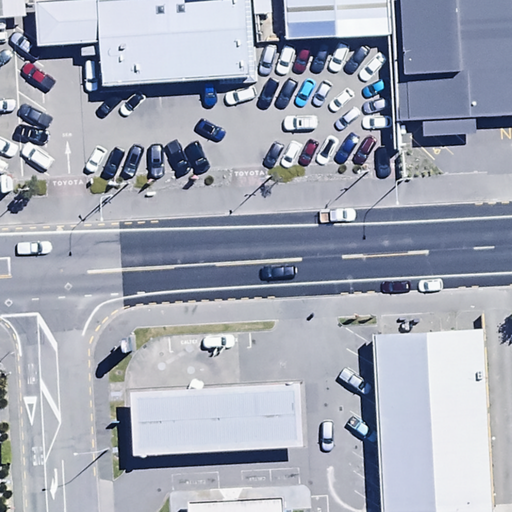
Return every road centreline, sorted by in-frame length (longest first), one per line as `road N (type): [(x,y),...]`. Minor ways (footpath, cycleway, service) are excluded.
road 1 (trunk): [(511,245),(41,268)]
road 2 (tertiary): [(54,511),(41,268)]
